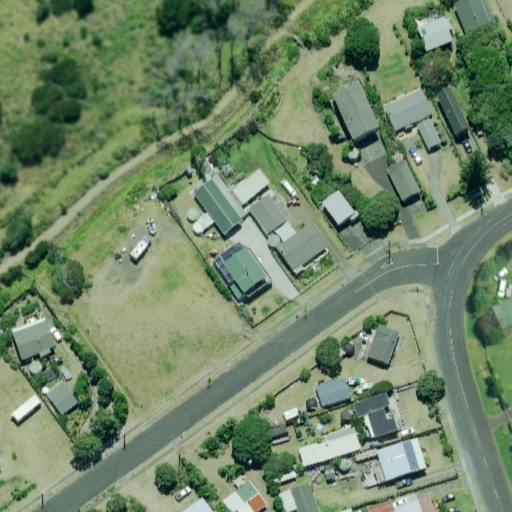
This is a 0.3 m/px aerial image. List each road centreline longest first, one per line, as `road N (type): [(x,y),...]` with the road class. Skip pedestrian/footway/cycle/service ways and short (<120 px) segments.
road 1 (residential): [(459,269),(418,265),(378,276),(52,511)]
road 2 (track): [(0,248),(279,0)]
road 3 (residential): [(459,269),(450,336),(502,511)]
